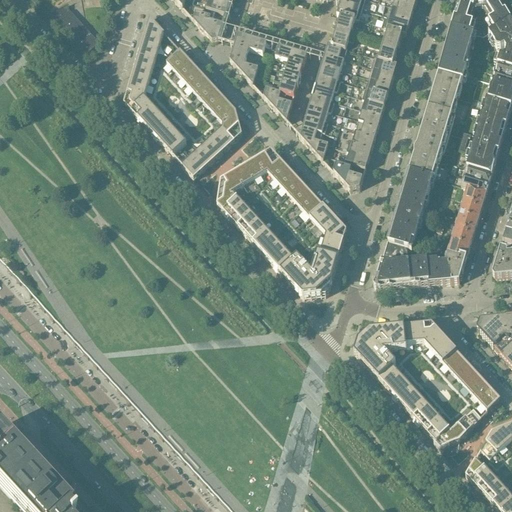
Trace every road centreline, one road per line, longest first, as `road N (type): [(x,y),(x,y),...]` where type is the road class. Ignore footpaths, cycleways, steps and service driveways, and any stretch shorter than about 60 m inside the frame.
road 1 (residential): [(331,359),(104,108)]
road 2 (residential): [(366,242),(147,0)]
road 3 (residential): [(204,511),(0,287)]
road 4 (residential): [(366,242),(439,0)]
road 5 (secondary): [(166,511),(0,329)]
road 6 (residential): [(471,511),(331,359)]
road 7 (secondary): [(0,378),(123,511)]
road 8 (residential): [(467,308),(511,156)]
road 9 (residential): [(104,108),(3,0)]
